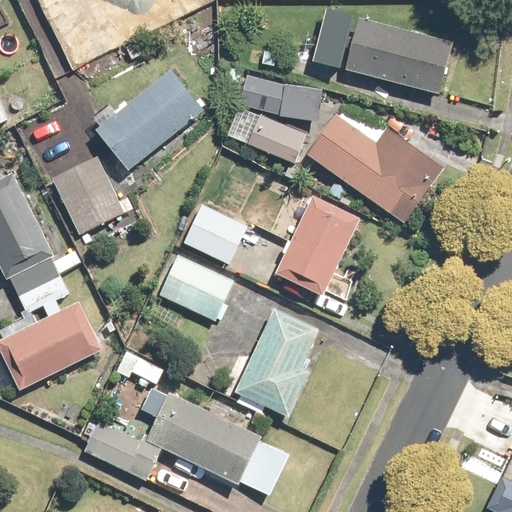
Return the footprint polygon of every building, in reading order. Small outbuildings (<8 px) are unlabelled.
[(337,74),(349,22),(322,16),(310,68),(337,74)] [(437,98),(450,45),(352,21),(339,74),(437,98)] [(237,97),(239,70),(219,68),(217,95),(237,97)] [(202,118),(166,73),(90,132),(126,178),(202,118)] [(237,97),(234,105),(277,120),(312,124),(316,93),(287,89),(243,76),(237,97)] [(303,140),(234,109),(233,99),(221,99),(221,116),(232,116),(222,139),(290,169),(303,140)] [(384,126),(373,147),(330,112),(303,159),(400,227),(440,172),(384,126)] [(98,157),(49,180),(76,237),(125,214),(98,157)] [(0,181),(0,281),(1,284),(7,281),(24,314),(64,294),(48,261),(51,259),(10,176),(0,181)] [(318,301),(356,223),(307,199),(269,278),(318,301)] [(225,267),(244,226),(198,206),(180,247),(225,267)] [(232,281),(174,256),(156,297),(214,322),(232,281)] [(73,305),(0,341),(0,363),(15,394),(97,353),(73,305)] [(315,332),(270,311),(230,395),(252,405),(284,420),(305,375),(296,371),(315,332)] [(114,375),(127,380),(129,375),(156,387),(164,369),(124,352),(114,375)] [(141,446),(95,423),(81,451),(142,481),(155,454),(230,491),(234,483),(265,498),(286,457),(246,438),(246,437),(165,397),(141,446)] [(511,511),(511,476),(508,485),(496,478),(484,510),(487,511),(511,511)]
